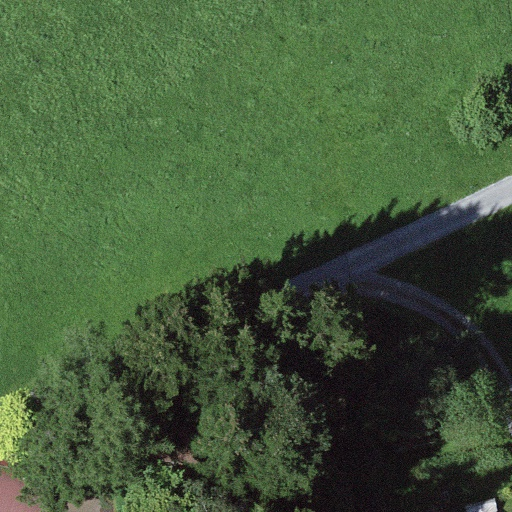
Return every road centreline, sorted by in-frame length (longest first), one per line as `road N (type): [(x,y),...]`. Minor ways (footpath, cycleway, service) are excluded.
road 1 (track): [(511,197),(334,286),(0,427)]
road 2 (track): [(334,286),(391,290),(452,317),(511,407)]
